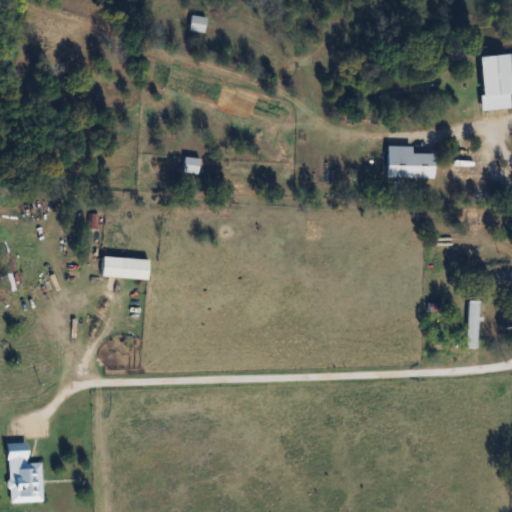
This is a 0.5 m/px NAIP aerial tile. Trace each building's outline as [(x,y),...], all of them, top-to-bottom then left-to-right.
[(205,18),(190,16),(188,30),(202,33),(205,18)] [(511,94),(511,54),(477,57),(481,97),(511,94)] [(385,178),(432,178),(432,155),(410,155),(410,147),(385,147),(385,178)] [(198,159),(183,157),(182,172),(196,174),(198,159)] [(146,278),(147,258),(101,257),(100,277),(146,278)] [(466,349),(477,349),(477,300),(466,300),(466,349)] [(40,463),(25,463),(24,442),(5,442),(7,503),(41,501),(40,463)]
